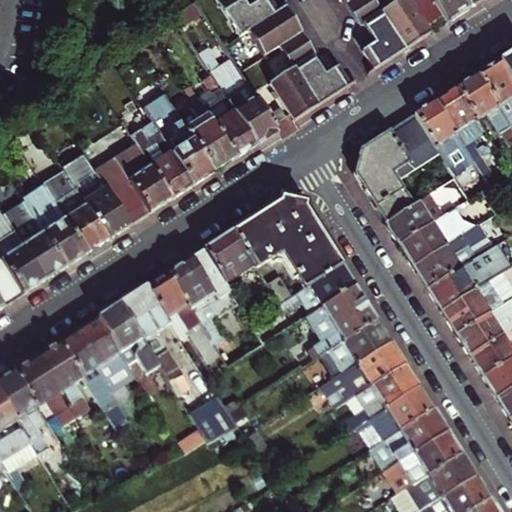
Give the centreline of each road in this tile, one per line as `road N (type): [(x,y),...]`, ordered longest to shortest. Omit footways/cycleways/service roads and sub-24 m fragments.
road 1 (residential): [(511,481),(303,152)]
road 2 (residential): [(0,347),(303,152)]
road 3 (residential): [(303,152),(511,19)]
